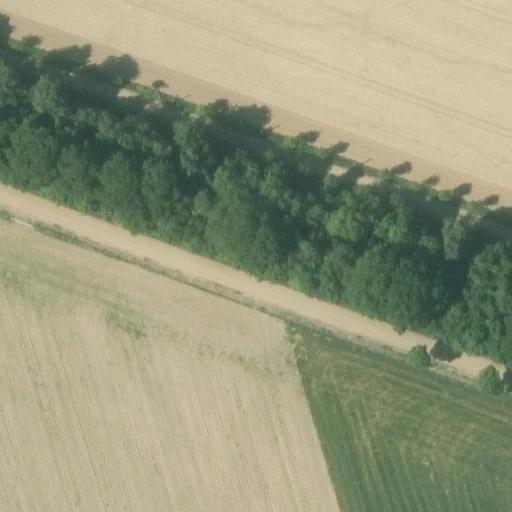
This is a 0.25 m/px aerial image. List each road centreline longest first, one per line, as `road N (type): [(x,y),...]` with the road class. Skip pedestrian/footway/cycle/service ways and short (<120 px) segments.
road 1 (track): [(0,194),(511,380)]
road 2 (track): [(511,236),(0,55)]
